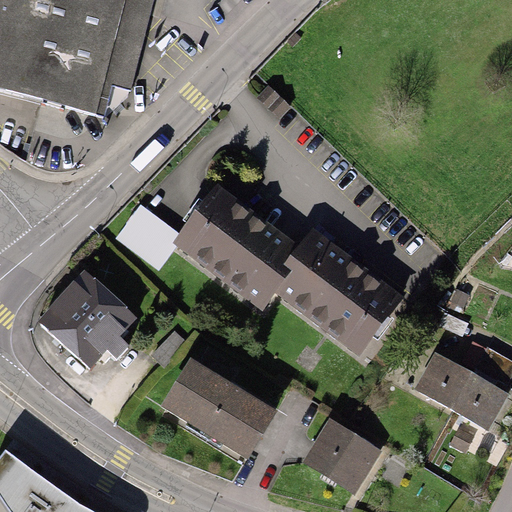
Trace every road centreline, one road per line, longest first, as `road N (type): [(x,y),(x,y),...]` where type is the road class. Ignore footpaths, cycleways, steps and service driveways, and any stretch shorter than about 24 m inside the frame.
road 1 (unknown): [(176,0),(184,36),(415,279)]
road 2 (tertiary): [(47,239),(286,0)]
road 3 (secondary): [(206,511),(112,470),(0,387)]
